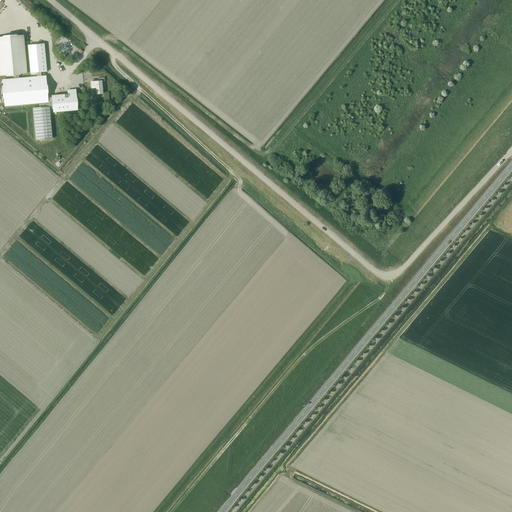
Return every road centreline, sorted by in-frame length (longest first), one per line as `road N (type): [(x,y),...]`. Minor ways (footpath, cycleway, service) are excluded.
road 1 (unclassified): [(511,151),(404,267),(383,275),(50,0)]
road 2 (primary): [(222,511),(511,165)]
road 3 (track): [(393,0),(262,153),(114,41),(98,40)]
road 4 (track): [(396,273),(385,292),(302,356),(171,511)]
